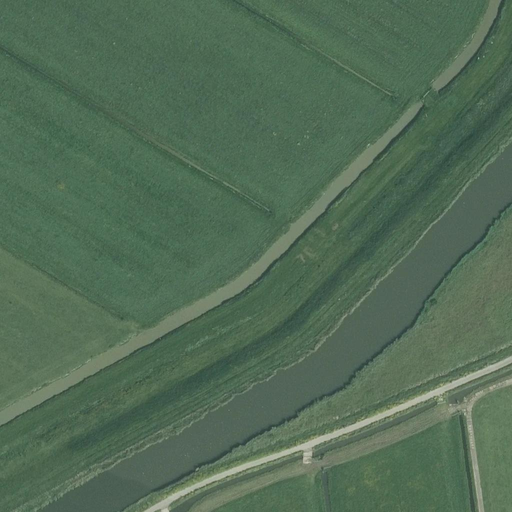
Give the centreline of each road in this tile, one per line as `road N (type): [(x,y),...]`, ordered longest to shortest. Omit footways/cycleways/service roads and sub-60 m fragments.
road 1 (unclassified): [(149,511),(511,360)]
road 2 (track): [(511,381),(470,404),(481,511)]
